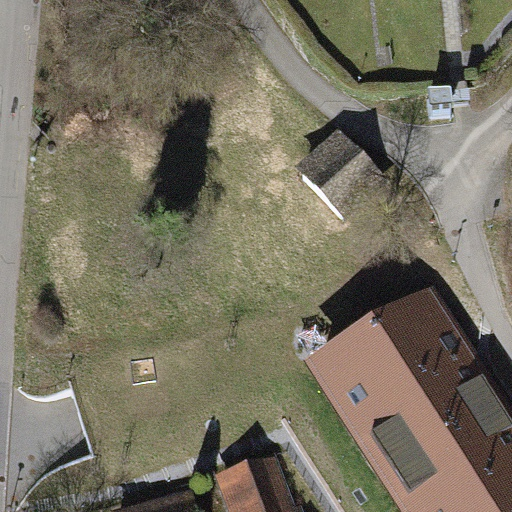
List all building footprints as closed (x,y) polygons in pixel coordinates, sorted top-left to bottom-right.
[(450,98),(430,100),(432,124),(452,122),(450,98)] [(344,141),(304,180),(343,219),(382,180),(344,141)] [(511,511),(511,428),(430,301),(346,354),(374,397),(349,413),(413,511),(511,511)] [(285,511),(272,470),(250,477),(262,511),(285,511)] [(262,511),(250,477),(228,484),(237,511),(262,511)] [(192,511),(189,499),(148,511),(192,511)]
